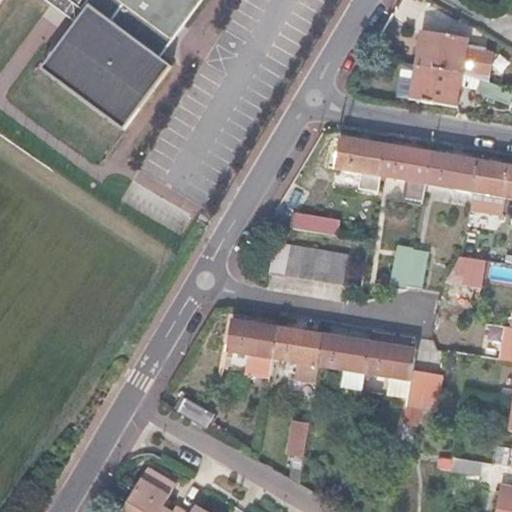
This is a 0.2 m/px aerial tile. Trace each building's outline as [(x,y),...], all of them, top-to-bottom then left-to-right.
[(47,0),(74,19),(39,66),(122,128),(172,63),(159,52),(171,35),(170,34),(195,0),(47,0)] [(420,29),(415,63),(420,64),(425,30),(420,29)] [(425,30),(420,64),(456,70),(459,51),(465,52),(467,38),(425,30)] [(456,70),(462,71),(465,52),(459,51),(456,70)] [(420,64),(415,63),(409,98),(449,105),(456,70),(420,64)] [(456,70),(449,105),(455,106),(462,71),(456,70)] [(509,105),(511,96),(511,88),(484,78),(478,93),(509,105)] [(367,145),(368,141),(340,136),(339,140),(367,145)] [(385,148),(386,144),(368,141),(367,145),(339,140),(334,168),(361,172),(359,187),(378,190),(380,176),(381,170),(385,148)] [(413,149),(386,144),(385,148),(413,153),(413,149)] [(413,153),(385,148),(381,170),(411,176),(410,181),(426,184),(427,178),(431,156),(431,152),(413,149),(413,153)] [(459,157),(431,152),(431,156),(458,161),(459,157)] [(454,189),(471,192),(477,160),(459,157),(458,161),(431,156),(427,178),(455,183),(454,189)] [(511,166),(477,160),(471,192),(511,198),(511,166)] [(411,176),(381,170),(380,176),(410,181),(411,176)] [(427,178),(426,184),(454,189),(455,183),(427,178)] [(295,212),(292,228),(325,234),(328,217),(295,212)] [(284,275),(342,285),(348,255),(289,246),(284,275)] [(407,286),(413,251),(414,249),(398,247),(391,287),(406,289),(407,286)] [(407,286),(422,289),(429,254),(413,251),(407,286)] [(455,281),(482,287),(487,260),(460,254),(455,281)] [(260,327),(261,323),(233,319),(233,324),(260,327)] [(279,331),(280,326),(261,323),(260,327),(233,324),(229,346),(258,350),(257,356),(253,355),(251,372),(271,376),(274,359),(275,353),(279,331)] [(307,331),(280,326),(279,331),(307,335),(307,331)] [(307,335),(279,331),(275,353),(274,359),(275,359),(276,354),(281,355),(280,360),(299,363),(296,380),(316,383),(319,366),(320,361),(324,338),(325,333),(307,331),(307,335)] [(353,338),(325,333),(324,338),(352,342),(353,338)] [(352,342),(324,338),(320,361),(348,365),(347,371),(365,374),(366,367),(370,345),(370,341),(353,338),(352,342)] [(397,345),(370,341),(370,345),(396,350),(397,345)] [(396,350),(370,345),(366,367),(394,372),(393,378),(408,380),(404,406),(420,408),(425,373),(411,370),(415,348),(397,345),(396,350)] [(228,351),(253,355),(257,356),(258,350),(229,346),(228,351)] [(320,361),(319,366),(347,371),(348,365),(320,361)] [(366,367),(365,374),(393,378),(394,372),(366,367)] [(442,377),(425,373),(420,408),(436,411),(442,377)] [(186,398),(178,412),(205,428),(213,414),(186,398)] [(310,424),(294,421),(289,455),(304,457),(310,424)] [(191,511),(194,508),(183,501),(175,511),(163,511),(160,510),(173,489),(145,472),(120,511),(191,511)] [(511,492),(511,485),(501,484),(500,490),(511,492)] [(511,511),(511,492),(500,490),(496,511),(511,511)]
